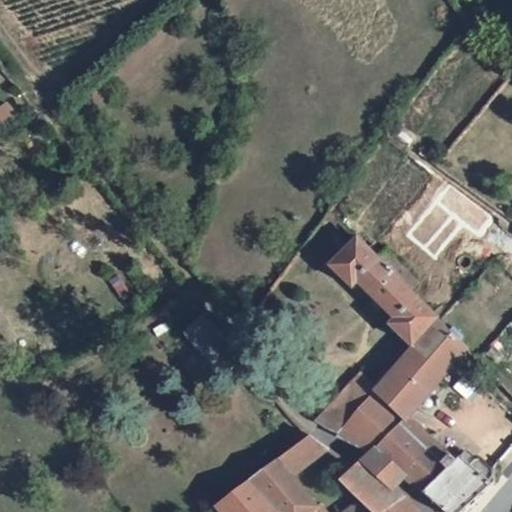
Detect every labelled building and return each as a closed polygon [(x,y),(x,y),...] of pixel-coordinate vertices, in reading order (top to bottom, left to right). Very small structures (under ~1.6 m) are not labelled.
[(375,265),(358,248),(330,275),(351,299),(356,294),(393,331),(389,337),(412,360),(438,329),(409,300),(417,290),(384,256),(375,265)] [(246,371),(208,324),(191,337),(227,385),(246,371)] [(463,375),(472,364),(438,329),(412,360),(378,400),(374,404),(405,429),(457,369),(463,375)] [(374,404),(378,400),(360,383),(317,431),(339,444),(374,404)] [(446,478),(397,435),(405,429),(374,404),(339,444),(372,458),(367,463),(341,489),(343,492),(343,496),(340,498),(345,504),(350,498),(360,507),(365,511),(388,511),(398,502),(385,489),(390,484),(395,478),(422,503),(446,478)] [(446,478),(422,503),(431,511),(470,511),(491,492),(485,487),(488,482),(489,475),(480,468),(475,468),(470,471),(469,474),(459,466),(454,470),(405,429),(397,435),(446,478)] [(312,443),(248,491),(266,511),(305,511),(286,486),(330,454),(312,443)] [(266,511),(248,491),(233,503),(220,511),(266,511)] [(407,511),(398,502),(388,511),(407,511)]
